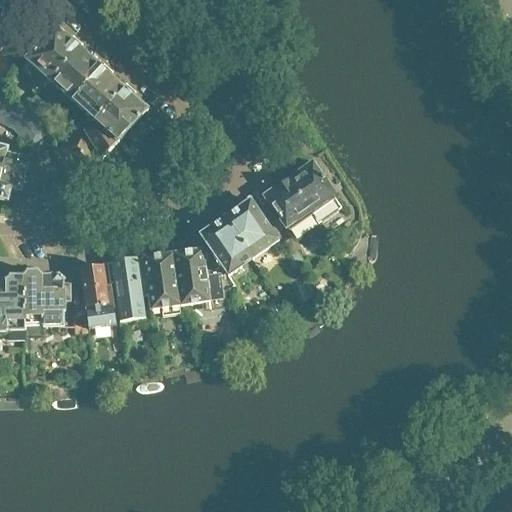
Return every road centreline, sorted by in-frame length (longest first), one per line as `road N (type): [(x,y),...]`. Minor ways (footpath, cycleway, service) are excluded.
road 1 (residential): [(0,228),(193,203),(214,196),(229,177),(210,136),(60,0)]
road 2 (residential): [(396,511),(511,432)]
